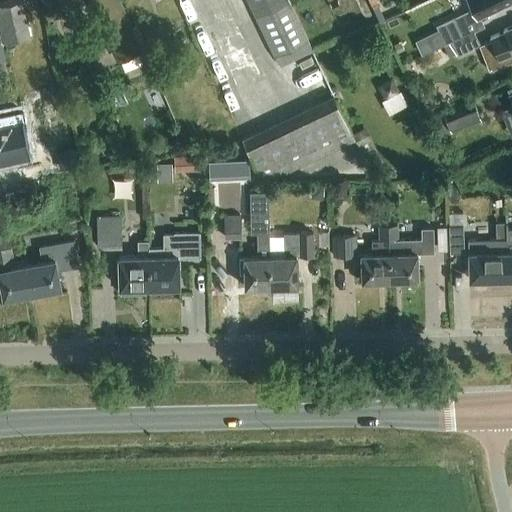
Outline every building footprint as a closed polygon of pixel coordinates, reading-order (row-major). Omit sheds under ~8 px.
[(0,31),(2,41),(30,34),(21,0),(10,0),(0,2),(0,31)] [(133,27),(121,0),(89,0),(117,63),(122,61),(124,66),(140,59),(137,52),(149,47),(139,24),(133,27)] [(289,0),(249,0),(282,66),(314,50),(289,0)] [(486,26),(480,15),(511,0),(471,0),(476,9),(439,26),(447,44),(454,41),(476,31),(486,26)] [(499,59),(511,54),(511,26),(506,29),(507,32),(491,38),(499,59)] [(459,52),(460,55),(482,44),(476,31),(454,41),(459,52)] [(447,44),(445,45),(451,56),(459,52),(454,41),(447,44)] [(393,77),(379,84),(385,97),(400,89),(393,77)] [(335,94),(243,138),(264,183),(356,139),(359,145),(373,138),(367,127),(354,133),(335,94)] [(446,114),(434,119),(441,136),(453,131),(451,125),(480,114),(475,101),(446,113),(446,114)] [(0,163),(14,161),(26,158),(22,144),(30,142),(23,110),(16,111),(3,114),(0,114),(0,163)] [(174,156),(175,172),(201,170),(200,155),(174,156)] [(324,187),(312,187),(312,198),(324,197),(324,187)] [(270,191),(251,192),(252,233),(258,233),(259,255),(241,256),(241,271),(246,271),(246,285),(273,285),(272,255),(270,191)] [(98,215),(99,248),(123,248),(122,215),(121,215),(121,211),(113,211),(113,215),(98,215)] [(244,214),(226,215),(226,237),(244,237),(244,214)] [(390,222),(380,223),(381,240),(373,240),(373,252),(362,252),(363,278),(368,278),(368,281),(378,281),(378,278),(392,277),(390,222)] [(390,222),(392,277),(406,277),(406,280),(417,280),(416,276),(420,276),(419,250),(436,250),(436,226),(424,226),(424,236),(400,237),(400,222),(390,222)] [(499,251),(469,252),(470,278),(510,277),(509,226),(508,222),(497,222),(497,239),(498,239),(499,251)] [(463,224),(451,224),(451,227),(451,251),(451,252),(464,252),(463,224)] [(272,255),(273,285),(299,284),(298,254),(315,253),(315,231),(287,231),(287,255),(272,255)] [(150,248),(152,286),(153,286),(154,289),(164,289),(164,286),(180,286),(180,256),(200,256),(200,232),(184,233),(165,233),(165,244),(165,247),(150,248)] [(334,236),(334,257),(358,256),(357,235),(334,236)] [(0,282),(2,296),(32,291),(27,262),(11,265),(10,259),(14,258),(10,239),(0,240),(0,282)] [(27,262),(32,291),(36,290),(37,294),(47,292),(46,289),(59,287),(56,269),(80,266),(75,240),(39,245),(42,260),(27,262)] [(152,286),(150,248),(150,240),(139,240),(139,255),(121,255),(121,259),(116,259),(117,269),(121,269),(121,286),(128,286),(128,290),(144,290),(144,286),(152,286)]
